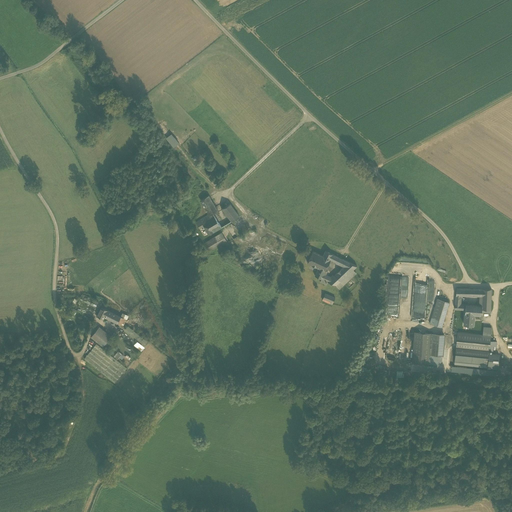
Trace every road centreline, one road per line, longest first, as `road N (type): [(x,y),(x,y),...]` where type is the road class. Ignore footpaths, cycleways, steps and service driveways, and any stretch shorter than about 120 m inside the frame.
road 1 (unclassified): [(511,283),(471,284),(431,221),(309,115),(196,0)]
road 2 (track): [(372,170),(511,93)]
road 3 (track): [(0,474),(61,456),(83,396),(74,366)]
road 4 (unclassified): [(121,0),(37,65),(0,78)]
